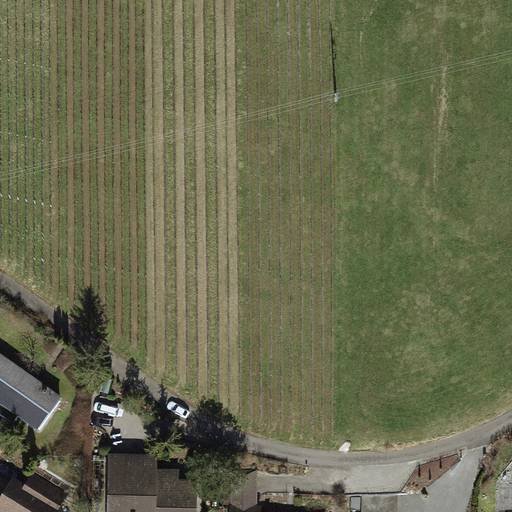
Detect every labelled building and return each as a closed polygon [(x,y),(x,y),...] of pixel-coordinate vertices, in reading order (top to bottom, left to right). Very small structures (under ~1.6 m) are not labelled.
[(64,399),(0,355),(0,410),(39,436),(64,399)] [(158,455),(110,454),(108,511),(197,511),(198,481),(180,481),(180,471),(157,471),(158,455)] [(60,511),(69,497),(33,474),(26,485),(15,479),(0,505),(0,504),(0,511),(60,511)] [(259,511),(260,475),(231,474),(230,511),(259,511)] [(398,511),(399,497),(361,497),(361,511),(398,511)]
